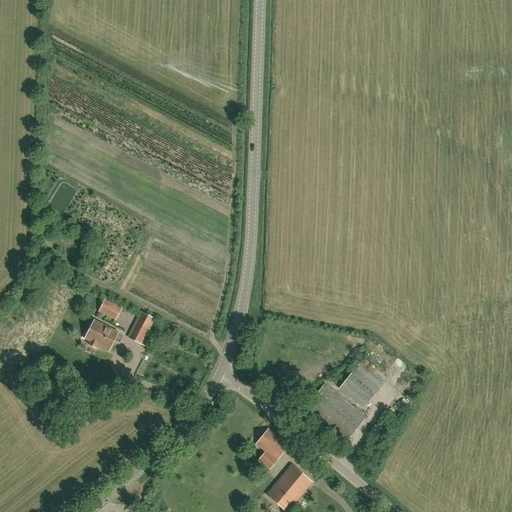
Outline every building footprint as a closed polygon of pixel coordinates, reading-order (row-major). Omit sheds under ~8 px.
[(98,312),(96,318),(100,320),(103,315),(115,321),(122,308),(105,299),(98,312)] [(141,313),(128,338),(141,345),(154,320),(141,313)] [(117,333),(94,321),(85,339),(90,341),(89,343),(96,347),(97,345),(108,351),(117,333)] [(379,389),(355,370),(339,389),(345,394),(363,408),(379,389)] [(75,385),(73,396),(84,398),(87,387),(75,385)] [(324,385),(319,391),(306,407),(347,440),(365,417),(324,385)] [(289,445),(268,429),(255,445),(265,452),(259,460),(270,469),(289,445)] [(291,465),(278,482),(266,496),(286,511),(312,482),(291,465)]
